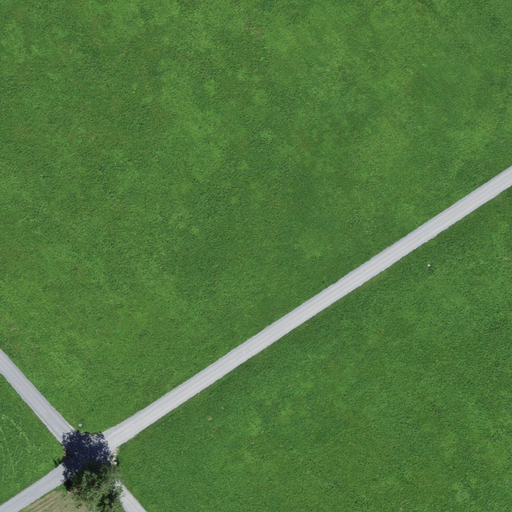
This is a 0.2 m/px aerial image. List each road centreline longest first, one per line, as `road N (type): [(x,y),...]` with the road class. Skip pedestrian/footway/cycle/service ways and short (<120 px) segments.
road 1 (track): [(511,176),(5,511)]
road 2 (track): [(0,375),(122,511)]
